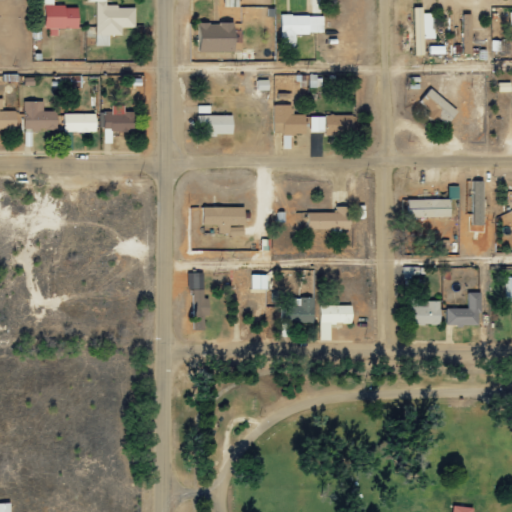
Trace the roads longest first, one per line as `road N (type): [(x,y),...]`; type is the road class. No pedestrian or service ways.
road 1 (tertiary): [(167,511),(169,0)]
road 2 (residential): [(511,159),(0,161)]
road 3 (residential): [(382,354),(378,0)]
road 4 (residential): [(511,354),(167,353)]
